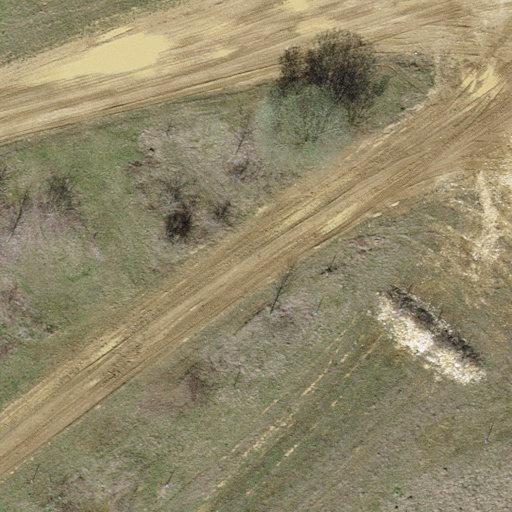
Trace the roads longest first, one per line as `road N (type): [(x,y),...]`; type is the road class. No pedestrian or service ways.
road 1 (track): [(511,54),(367,185),(0,456)]
road 2 (track): [(303,0),(0,114)]
